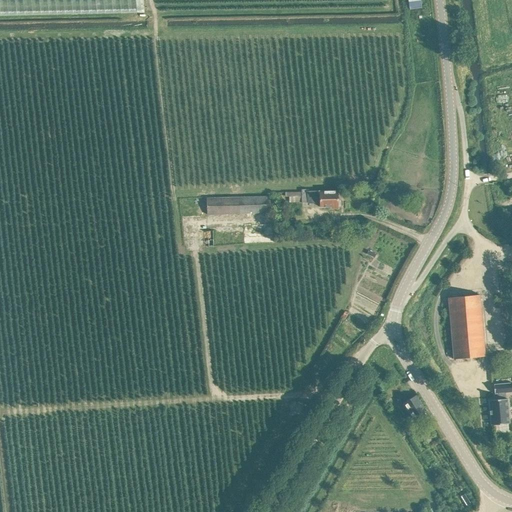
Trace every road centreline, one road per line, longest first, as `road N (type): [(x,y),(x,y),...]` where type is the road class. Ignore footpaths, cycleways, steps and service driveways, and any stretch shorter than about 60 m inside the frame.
road 1 (track): [(363,358),(348,360),(311,391),(0,414)]
road 2 (tertiary): [(389,330),(451,198),(453,138),(437,0)]
road 3 (unclassified): [(272,511),(369,348),(389,330)]
road 4 (tertiary): [(511,502),(492,497),(478,478),(389,330)]
